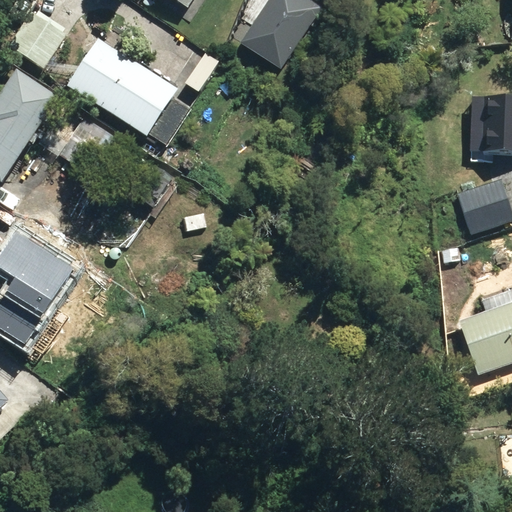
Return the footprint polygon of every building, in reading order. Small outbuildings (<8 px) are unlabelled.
[(155,0),(186,19),(198,0),(155,0)] [(322,14),(299,0),(267,0),(237,48),(282,77),(322,14)] [(8,55),(42,77),(64,42),(30,20),(8,55)] [(71,42),(77,46),(81,40),(76,36),(71,42)] [(67,94),(141,152),(175,108),(102,51),(67,94)] [(0,197),(55,116),(14,88),(0,107),(0,197)] [(470,164),(511,164),(511,108),(471,107),(470,164)] [(57,161),(97,190),(123,155),(83,126),(57,161)] [(455,201),(470,242),(511,226),(511,217),(500,185),(455,201)] [(43,225),(58,236),(67,225),(51,213),(43,225)] [(0,223),(0,259),(21,273),(37,250),(0,223)] [(511,305),(454,326),(474,381),(511,367),(511,305)]
